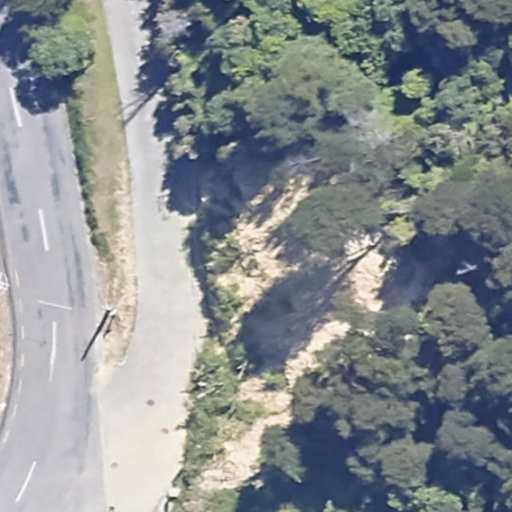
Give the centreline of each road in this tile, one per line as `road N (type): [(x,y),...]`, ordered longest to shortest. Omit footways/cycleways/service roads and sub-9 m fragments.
road 1 (residential): [(15,511),(116,456),(142,388),(153,314),(113,0)]
road 2 (tertiary): [(0,82),(43,266),(46,340),(23,473),(0,511)]
